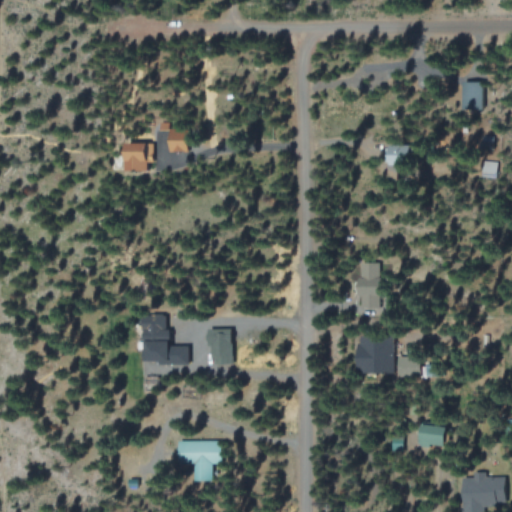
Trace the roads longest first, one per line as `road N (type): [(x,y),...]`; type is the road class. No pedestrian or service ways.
road 1 (residential): [(307,511),(303,31)]
road 2 (residential): [(511,27),(115,30)]
